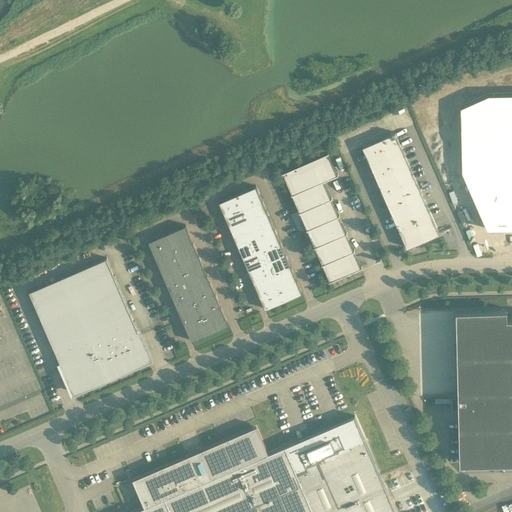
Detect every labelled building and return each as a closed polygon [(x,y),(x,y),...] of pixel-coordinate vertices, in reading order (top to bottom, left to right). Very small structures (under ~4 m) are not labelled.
[(511,93),(489,94),(461,106),(462,171),(488,229),(494,229),(494,209),(511,208),(511,93)] [(395,132),(363,146),(407,247),(439,233),(395,132)] [(362,267),(324,180),(338,174),(329,152),(282,172),(329,281),(362,267)] [(256,186),(219,202),(265,309),(302,293),(256,186)] [(192,341),(229,325),(186,225),(149,241),(192,341)] [(125,370),(124,367),(147,357),(137,334),(140,333),(139,331),(138,331),(106,258),(29,291),(61,364),(62,367),(65,366),(75,388),(98,378),(99,381),(125,370)] [(53,268),(56,276),(70,270),(67,263),(53,268)] [(459,405),(460,463),(511,462),(511,317),(507,318),(507,309),(457,310),(458,389),(453,389),(454,405),(459,405)] [(256,425),(133,478),(145,506),(130,511),(396,511),(355,416),(268,453),(256,425)]
